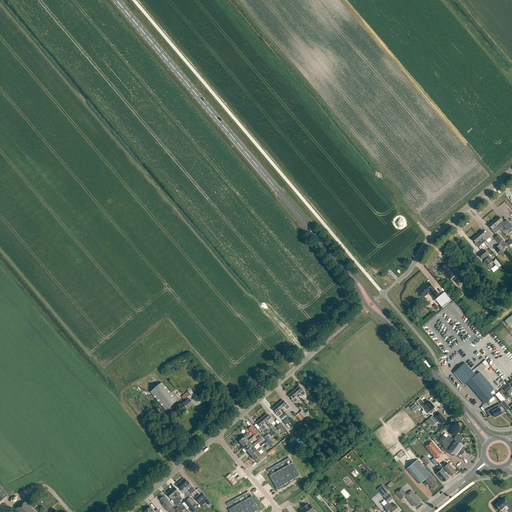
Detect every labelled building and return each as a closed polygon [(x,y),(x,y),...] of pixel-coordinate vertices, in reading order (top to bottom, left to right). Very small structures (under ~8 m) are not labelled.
[(494,221),(497,225),(500,229),(503,226),(507,231),(511,227),(511,226),(507,220),(504,222),(503,220),(502,221),(499,217),(494,221)] [(491,230),(494,234),(500,229),(497,225),(494,221),(489,226),(492,229),(491,230)] [(478,235),(481,239),(483,237),(486,241),(490,238),(486,234),(483,231),(478,235)] [(475,244),(478,248),(484,242),(481,239),(478,235),(472,239),(476,243),(475,244)] [(494,238),(500,245),(504,242),(498,235),(494,238)] [(500,255),(504,251),(499,245),(495,249),(500,255)] [(484,250),(479,254),(483,259),(488,255),(484,250)] [(446,264),(440,269),(449,280),(455,275),(446,264)] [(460,287),(466,282),(467,281),(461,275),(455,280),(460,287)] [(435,299),(441,307),(450,299),(444,292),(439,295),(428,282),(422,288),(419,291),(424,297),(429,293),(435,299)] [(464,385),(467,383),(485,404),(493,397),(490,393),(465,363),(453,373),(464,385)] [(476,376),(490,393),(494,389),(480,372),(476,376)] [(162,383),(150,392),(166,411),(177,401),(162,383)] [(505,392),(506,393),(511,388),(508,384),(503,389),(505,392)] [(294,391),(297,395),(299,393),(302,397),(306,394),(303,390),(302,390),(299,387),(294,391)] [(292,400),(295,404),(299,400),(295,397),(297,395),(294,391),(289,396),(292,399),(292,400)] [(501,402),(503,400),(505,399),(498,391),(495,394),(501,402)] [(191,397),(190,395),(186,399),(187,401),(183,404),(187,410),(194,404),(189,399),(191,397)] [(278,405),(282,409),(284,407),(287,411),(290,407),(287,404),(286,404),(283,400),(278,405)] [(423,402),(419,405),(427,414),(429,412),(430,415),(436,410),(434,408),(435,407),(430,401),(429,402),(427,400),(424,403),(423,402)] [(500,404),(499,403),(498,401),(495,403),(497,406),(496,406),(497,409),(492,411),(491,409),(487,411),(490,417),(493,415),(495,418),(502,414),(499,408),(501,407),(500,404)] [(276,413),(279,417),(285,412),(282,409),(278,405),(273,409),(276,413)] [(302,411),(300,413),(304,419),(308,416),(303,410),(304,409),(301,406),(299,408),(302,411)] [(161,407),(157,410),(165,419),(169,416),(161,407)] [(304,419),(300,413),(297,415),(295,411),(293,413),(295,416),(296,415),(301,421),(304,419)] [(262,418),(266,422),(268,421),(271,424),(274,421),(271,417),(271,418),(267,414),(262,418)] [(439,421),(441,424),(442,424),(446,421),(440,414),(437,417),(435,414),(430,417),(427,420),(429,422),(432,419),(436,424),(439,421)] [(260,427),(263,431),(267,428),(264,424),(266,422),(262,418),(257,423),(260,427)] [(277,427),(279,430),(281,429),(284,432),(287,429),(281,423),(277,427)] [(248,429),(254,436),(258,433),(252,426),(248,429)] [(249,441),(248,441),(246,438),(249,435),(248,433),(244,436),(245,437),(239,442),(243,446),(249,441)] [(456,456),(458,458),(465,448),(463,446),(459,443),(463,438),(457,434),(453,439),(449,436),(447,438),(443,435),(438,442),(444,446),(443,447),(447,452),(449,451),(456,456)] [(416,440),(416,439),(417,438),(416,436),(408,443),(409,445),(416,440)] [(243,446),(247,451),(253,446),(252,445),(250,442),(253,439),(252,438),(248,441),(249,441),(243,446)] [(425,447),(435,458),(441,453),(432,441),(425,447)] [(247,451),(251,456),(257,451),(256,450),(254,447),(257,444),(256,442),(252,445),(253,446),(247,451)] [(256,461),(258,463),(267,456),(264,452),(261,455),(258,452),(261,449),(260,447),(256,450),(257,451),(251,456),(255,461),(256,461)] [(421,460),(426,466),(430,463),(424,457),(421,460)] [(407,469),(420,484),(425,480),(433,489),(438,485),(435,481),(436,481),(431,475),(418,460),(407,469)] [(445,462),(442,465),(444,467),(449,473),(452,476),(452,475),(453,475),(455,474),(455,473),(453,470),(453,469),(448,464),(447,465),(445,462)] [(293,464),(287,467),(294,479),(300,476),(293,464)] [(440,465),(435,470),(438,473),(437,474),(438,475),(437,476),(439,478),(440,478),(444,482),(446,481),(446,480),(449,477),(443,470),(443,469),(440,465)] [(287,467),(282,470),(289,482),(294,479),(287,467)] [(282,470),(276,473),(283,485),(289,482),(282,470)] [(276,473),(271,476),(278,488),(283,485),(276,473)] [(181,482),(192,495),(196,491),(190,483),(189,484),(184,479),(181,482)] [(188,496),(189,497),(192,495),(181,482),(177,485),(182,490),(181,491),(184,495),(186,496),(188,496)] [(171,490),(180,501),(183,499),(180,495),(181,494),(179,493),(174,487),(171,490)] [(195,498),(198,503),(203,499),(205,500),(207,498),(199,488),(196,491),(199,495),(195,498)] [(414,507),(415,506),(416,507),(420,504),(419,502),(420,501),(412,491),(407,494),(402,488),(396,493),(402,499),(405,496),(414,507)] [(173,501),(176,505),(177,504),(178,505),(177,506),(179,506),(183,511),(186,509),(186,508),(182,504),(180,501),(171,490),(167,494),(173,501)] [(385,498),(388,502),(393,498),(390,494),(389,494),(387,492),(384,494),(386,497),(385,498)] [(163,497),(160,500),(163,504),(162,505),(164,507),(165,506),(166,507),(165,508),(168,511),(169,510),(170,511),(174,511),(176,511),(172,507),(173,506),(165,497),(164,498),(163,497)] [(187,500),(184,502),(192,511),(194,511),(196,511),(192,506),(195,504),(190,497),(187,500)] [(252,497),(246,501),(252,511),(254,511),(259,510),(252,497)] [(506,505),(509,509),(507,510),(508,511),(510,511),(511,510),(511,507),(511,506),(511,507),(508,503),(508,504),(503,498),(495,505),(500,511),(506,505)] [(56,511),(54,509),(49,511),(36,511),(27,500),(14,510),(15,511),(56,511)] [(252,511),(246,501),(241,504),(245,511),(252,511)]
